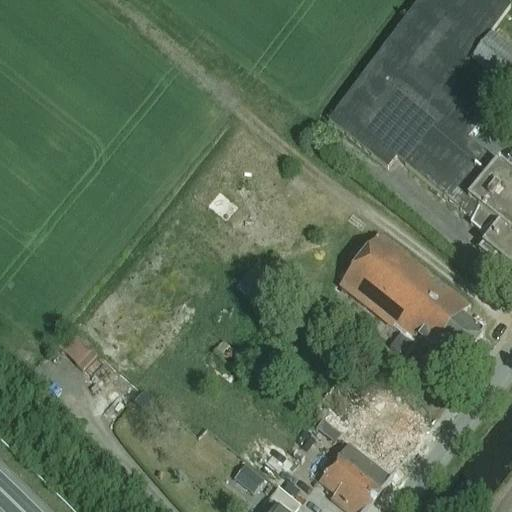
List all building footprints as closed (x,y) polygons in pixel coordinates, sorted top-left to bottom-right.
[(495,260),(511,273),(511,178),(467,142),(505,96),(468,66),(511,10),(498,0),(422,0),(328,125),(387,173),(396,162),(473,224),(470,228),(482,237),(491,229),(495,232),(478,253),(492,264),(495,260)] [(509,96),(511,92),(511,56),(491,40),(471,66),(490,81),(509,96)] [(460,368),(485,338),(462,320),(470,309),(380,238),(340,289),(401,337),(390,350),(404,362),(419,344),(434,356),(438,350),(460,368)] [(269,308),(280,292),(255,275),(244,291),(269,308)] [(85,367),(100,352),(81,334),(67,348),(85,367)] [(387,396),(355,439),(380,457),(384,451),(411,471),(438,433),(387,396)] [(342,511),(369,511),(391,485),(345,447),(334,460),(337,463),(319,486),(335,499),(332,503),(342,511)] [(240,482),(260,497),(271,482),(251,466),(240,482)] [(297,511),(301,508),(280,491),(270,503),(271,504),(264,511),(297,511)]
